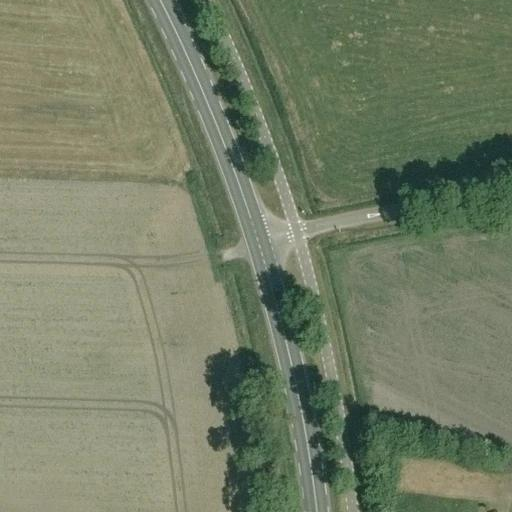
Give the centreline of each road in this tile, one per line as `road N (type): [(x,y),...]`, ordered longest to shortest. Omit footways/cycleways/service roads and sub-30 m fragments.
road 1 (primary): [(315,511),(295,381),(258,242)]
road 2 (primary): [(258,242),(159,0)]
road 3 (unclassified): [(258,242),(511,191)]
